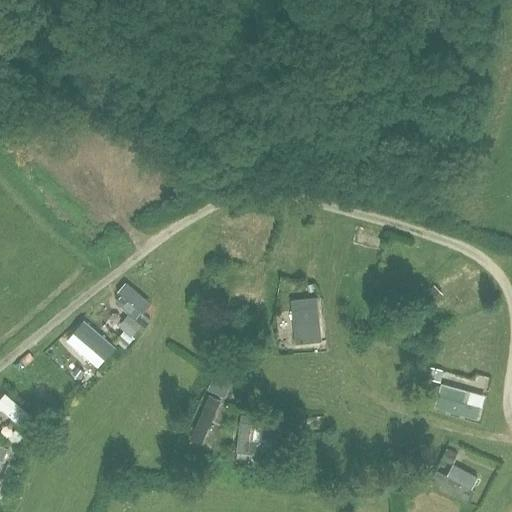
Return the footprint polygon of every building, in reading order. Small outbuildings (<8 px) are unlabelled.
[(254,219),(242,215),(234,238),(257,247),(268,215),(256,211),(254,219)] [(335,229),(332,244),(342,246),(345,231),(335,229)] [(362,242),(349,241),(346,272),(371,275),(375,236),(362,235),(362,242)] [(406,238),(397,252),(408,259),(417,245),(406,238)] [(313,250),(271,244),(268,267),(310,273),(313,250)] [(237,299),(261,301),(262,269),(217,267),(216,287),(237,288),(237,299)] [(427,276),(454,305),(463,296),(436,267),(427,276)] [(285,290),(285,272),(268,272),(268,290),(285,290)] [(342,290),(341,301),(373,302),(374,292),(342,290)] [(290,338),(317,336),(315,304),(288,306),(290,338)] [(181,342),(201,355),(214,336),(193,323),(181,342)] [(95,355),(107,342),(91,327),(79,340),(95,355)] [(369,328),(356,331),(361,353),(373,351),(369,328)] [(441,341),(445,353),(476,342),(471,330),(441,341)] [(374,349),(377,361),(390,357),(386,345),(374,349)] [(36,359),(24,380),(16,395),(35,406),(42,393),(57,400),(70,377),(36,359)] [(221,389),(223,378),(209,375),(206,387),(221,389)] [(472,408),(473,401),(461,399),(464,385),(435,380),(432,401),(472,408)] [(205,390),(187,436),(200,441),(218,395),(205,390)] [(0,410),(22,423),(30,410),(0,391),(0,410)] [(246,446),(249,412),(237,411),(234,445),(246,446)] [(355,464),(356,443),(325,442),(325,463),(355,464)] [(462,498),(469,487),(434,466),(427,477),(462,498)] [(429,511),(456,511),(459,507),(423,486),(413,503),(429,511)] [(299,511),(318,511),(319,490),(300,489),(299,511)] [(346,491),(345,511),(368,511),(369,491),(346,491)]
